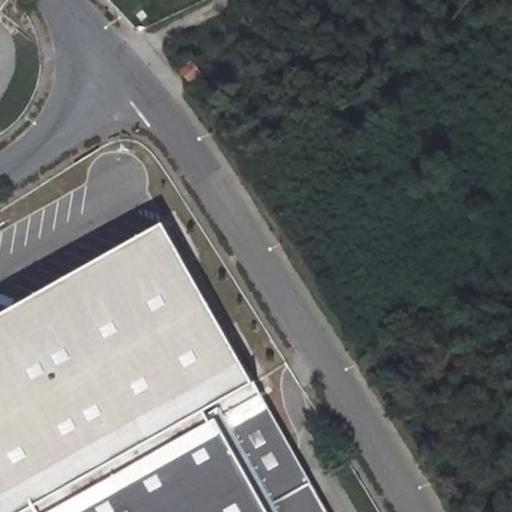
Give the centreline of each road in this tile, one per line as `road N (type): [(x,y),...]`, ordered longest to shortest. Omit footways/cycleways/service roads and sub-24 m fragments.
road 1 (unclassified): [(416,511),(131,74)]
road 2 (unclassified): [(131,74),(0,171)]
road 3 (track): [(251,0),(131,74)]
